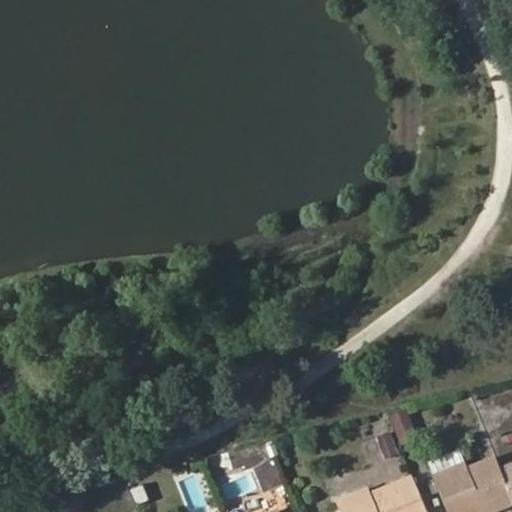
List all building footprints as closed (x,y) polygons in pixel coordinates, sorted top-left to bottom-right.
[(392,416),(403,444),(417,438),(406,410),(392,416)] [(386,458),(397,453),(388,434),(377,439),(386,458)] [(511,492),(503,470),(497,457),(469,469),(461,449),(429,463),(450,511),(478,511),(486,509),(487,511),(493,511),(511,504),(511,492)] [(211,459),(215,473),(235,468),(232,454),(211,459)] [(511,492),(511,465),(503,470),(511,492)] [(212,511),(199,469),(178,476),(189,511),(212,511)] [(428,511),(414,478),(373,494),(370,488),(338,501),(342,511),(428,511)] [(60,504),(62,511),(87,511),(89,511),(84,496),(60,504)]
